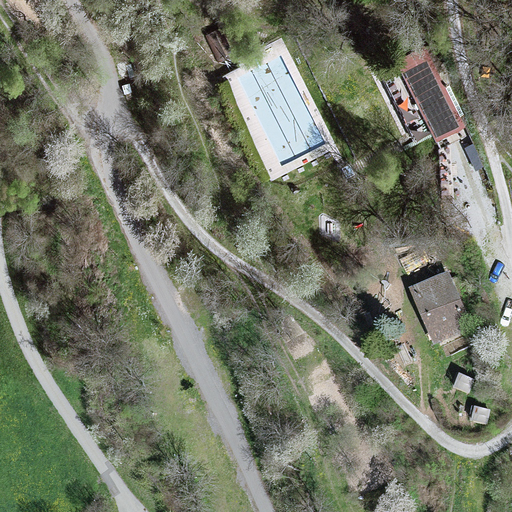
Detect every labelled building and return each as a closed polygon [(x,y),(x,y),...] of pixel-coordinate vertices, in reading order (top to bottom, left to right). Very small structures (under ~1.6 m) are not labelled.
[(215,31),(205,35),(216,61),(227,58),(215,31)] [(422,45),(391,59),(394,63),(397,70),(431,133),(433,135),(434,138),(436,142),(456,133),(465,128),(422,45)] [(391,59),(376,67),(379,72),(394,63),(391,59)] [(394,63),(379,72),(382,78),(397,70),(394,63)] [(465,128),(456,133),(475,171),(477,169),(484,166),(465,128)] [(449,277),(410,294),(433,349),(473,332),(449,277)] [(474,379),(458,372),(453,387),(469,394),(474,379)] [(491,409),(473,405),(470,420),(488,424),(491,409)]
